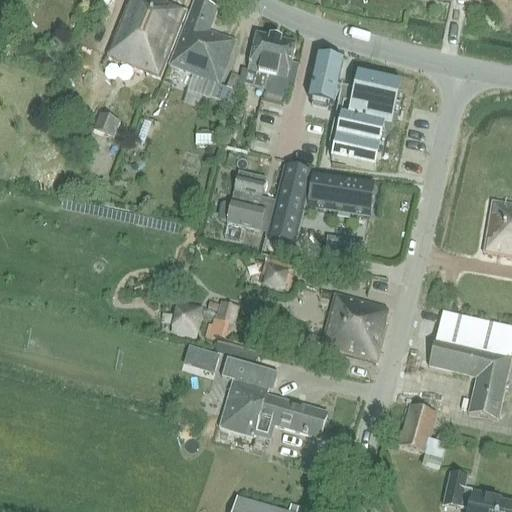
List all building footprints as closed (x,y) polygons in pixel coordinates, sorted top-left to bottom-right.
[(162,80),(188,15),(149,0),(132,0),(109,59),(162,80)] [(221,86),(237,44),(211,35),(220,11),(197,3),(172,67),(216,84),(221,86)] [(290,81),(298,46),(258,37),(246,89),(268,93),(271,76),(290,81)] [(319,60),(309,103),(333,108),(342,65),(319,60)] [(391,132),(401,87),(357,77),(348,120),(341,118),(331,163),(374,172),(384,130),(391,132)] [(233,109),(236,91),(221,86),(216,84),(210,100),(233,109)] [(121,125),(100,116),(93,132),(114,141),(121,125)] [(217,134),(197,134),(197,148),(217,148),(217,134)] [(270,234),(269,239),(271,239),(297,245),(303,218),(305,208),(335,213),(369,218),(371,202),(375,200),(377,192),(373,190),(374,185),(334,179),(314,176),(286,170),(279,204),(276,203),(270,234)] [(224,207),(222,218),(224,221),(231,223),(231,226),(264,233),(264,232),(270,234),(276,203),(264,201),(269,182),(242,175),(234,207),(228,205),(224,207)] [(511,260),(511,207),(493,204),(484,255),(511,260)] [(327,240),(326,252),(363,258),(364,245),(327,240)] [(264,265),(259,284),(286,291),(291,272),(264,265)] [(335,298),(321,352),(375,366),(377,367),(387,328),(384,327),(388,312),(386,311),(386,312),(335,298)] [(217,315),(215,323),(230,327),(235,312),(220,307),(217,315)] [(177,311),(172,338),(195,342),(200,316),(177,311)] [(431,361),(430,368),(476,377),(469,415),(498,421),(511,357),(511,330),(442,314),(436,342),(434,342),(430,361),(431,361)] [(217,346),(215,354),(242,362),(244,353),(217,346)] [(187,363),(185,372),(195,375),(197,366),(201,354),(190,351),(187,363)] [(257,438),(261,423),(269,396),(270,390),(275,392),(280,373),(229,358),(224,377),(235,380),(221,427),(257,438)] [(329,413),(269,396),(261,423),(322,440),(329,413)] [(437,415),(409,408),(399,449),(427,455),(437,415)] [(437,428),(433,444),(451,449),(456,434),(437,428)] [(452,479),(445,511),(448,511),(511,511),(511,507),(500,505),(501,501),(465,493),(468,482),(452,479)] [(298,511),(299,510),(290,507),(289,511),(277,511),(236,500),(232,511),(298,511)]
